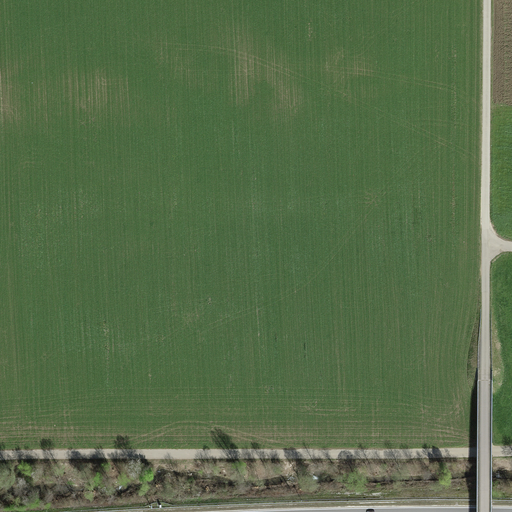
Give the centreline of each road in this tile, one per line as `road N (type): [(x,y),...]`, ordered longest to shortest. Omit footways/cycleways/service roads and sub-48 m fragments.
road 1 (track): [(0,457),(511,451)]
road 2 (track): [(483,511),(487,0)]
